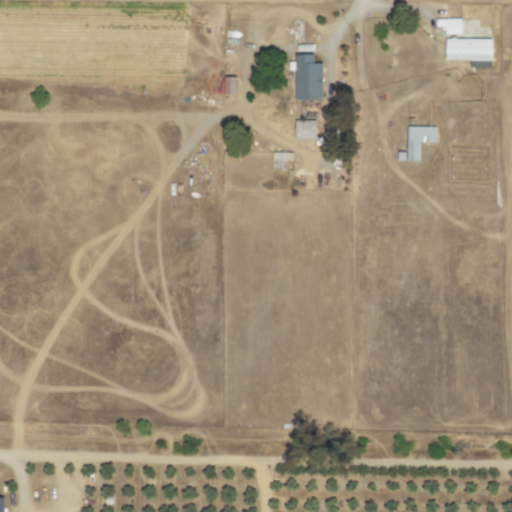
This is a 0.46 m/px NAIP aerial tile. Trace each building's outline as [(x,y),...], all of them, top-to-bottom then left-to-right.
[(460,19),(444,19),(445,35),(460,35),(460,19)] [(508,37),(508,60),(499,60),(499,49),(499,37),(508,37)] [(491,39),(445,39),(445,60),(469,60),(469,68),(491,68),(491,39)] [(321,100),(322,63),(313,63),(313,55),(294,55),(294,100),(321,100)] [(235,77),(223,77),(222,95),(235,95),(235,77)] [(294,140),(315,139),(315,120),(294,121),(294,140)] [(435,127),(406,127),(406,152),(397,152),(396,161),(418,161),(419,142),(435,143),(435,127)] [(291,161),(291,152),(271,152),(271,168),(285,169),(285,161),(291,161)]
